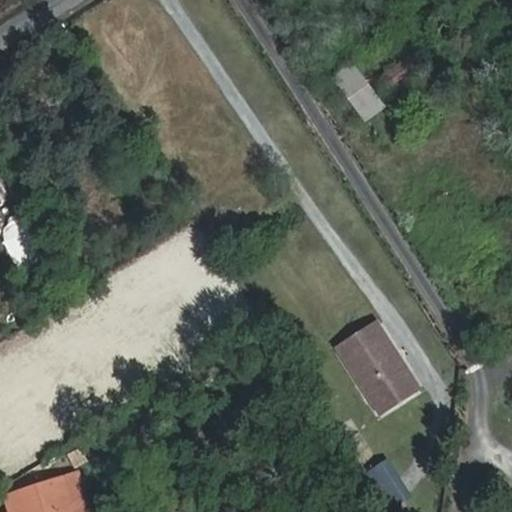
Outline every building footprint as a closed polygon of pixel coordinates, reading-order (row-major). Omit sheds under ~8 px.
[(70,28),(60,35),(74,57),(84,50),(70,28)] [(390,40),(375,51),(388,70),(403,59),(390,40)] [(388,70),(375,51),(334,79),(360,118),(379,105),(374,97),(395,82),(388,70)] [(405,76),(395,82),(405,98),(415,91),(405,76)] [(374,97),(379,105),(383,113),(405,98),(395,82),(374,97)] [(377,327),(340,352),(348,364),(385,340),(377,327)] [(419,391),(385,340),(348,364),(381,415),(419,391)] [(395,502),(413,492),(393,455),(375,464),(395,502)] [(74,511),(65,481),(8,500),(11,511),(74,511)]
